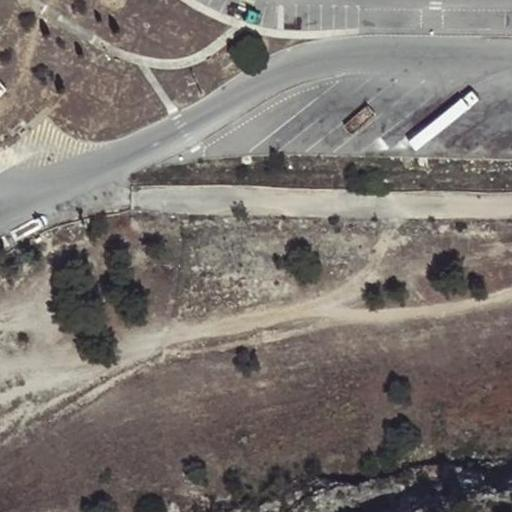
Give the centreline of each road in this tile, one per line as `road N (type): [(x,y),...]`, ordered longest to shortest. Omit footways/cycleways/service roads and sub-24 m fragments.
road 1 (track): [(0,393),(59,377),(135,340),(309,305),(363,310),(469,301),(511,285)]
road 2 (unclassified): [(34,194),(511,204)]
road 3 (track): [(0,347),(120,347)]
